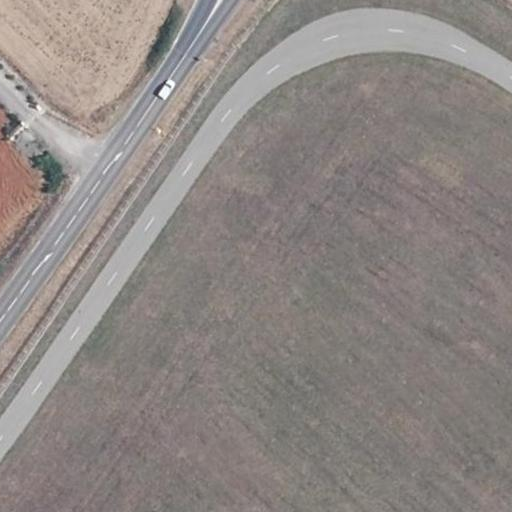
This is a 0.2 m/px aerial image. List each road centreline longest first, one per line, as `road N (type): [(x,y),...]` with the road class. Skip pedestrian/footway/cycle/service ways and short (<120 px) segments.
road 1 (tertiary): [(173,75),(0,316)]
road 2 (unknown): [(108,165),(0,76)]
